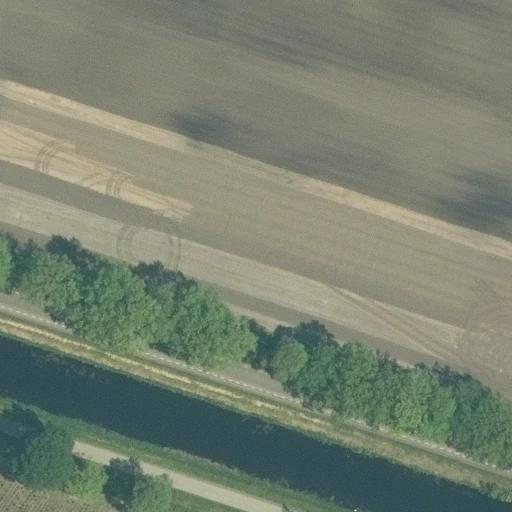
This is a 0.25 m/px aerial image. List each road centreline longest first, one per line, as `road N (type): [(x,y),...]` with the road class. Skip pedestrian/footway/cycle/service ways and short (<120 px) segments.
road 1 (tertiary): [(511,463),(0,298)]
road 2 (unclassified): [(262,511),(0,427)]
